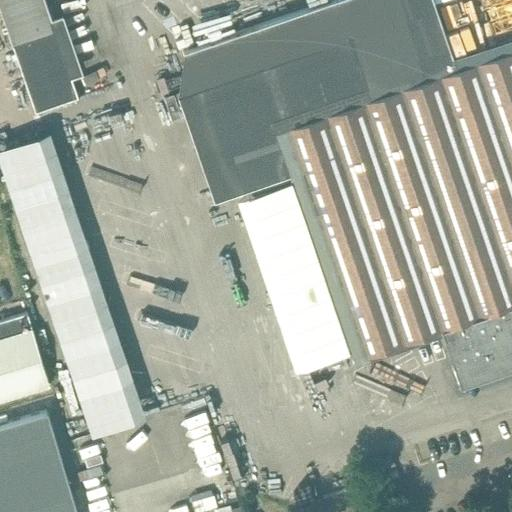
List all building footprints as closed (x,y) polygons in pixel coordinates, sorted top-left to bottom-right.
[(0,0),(0,6),(35,108),(77,93),(71,74),(82,70),(62,12),(51,16),(45,0),(0,0)] [(511,47),(456,67),(433,0),(327,0),(183,49),(230,188),(300,164),(364,354),(441,328),(460,383),(511,365),(511,47)] [(10,143),(90,441),(113,435),(111,428),(145,419),(66,128),(10,143)] [(0,398),(49,383),(27,311),(0,319),(0,398)] [(76,511),(47,409),(0,422),(0,511),(76,511)] [(249,511),(247,503),(230,509),(231,511),(249,511)]
